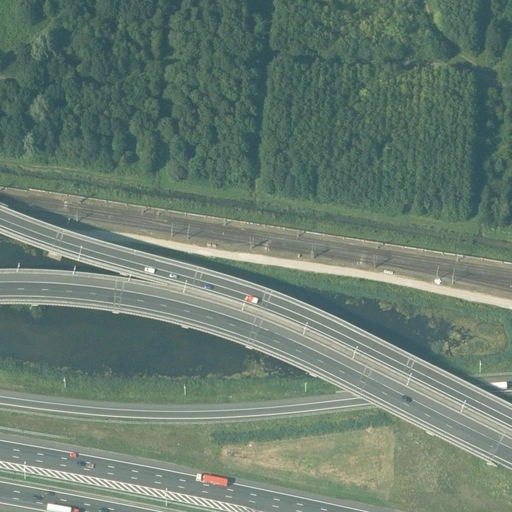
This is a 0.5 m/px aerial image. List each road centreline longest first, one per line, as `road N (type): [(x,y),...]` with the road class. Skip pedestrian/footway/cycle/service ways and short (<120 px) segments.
road 1 (motorway): [(511,424),(287,317),(0,228)]
road 2 (motorway): [(511,458),(302,360),(203,324),(111,306),(0,301)]
road 3 (motorway): [(511,387),(239,412),(147,414),(0,400)]
road 4 (motorway): [(313,511),(0,449)]
